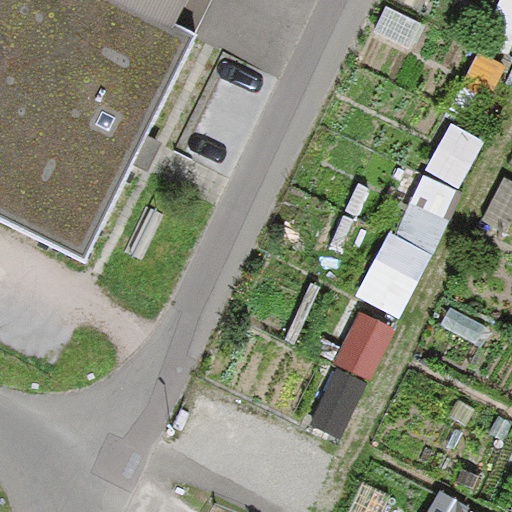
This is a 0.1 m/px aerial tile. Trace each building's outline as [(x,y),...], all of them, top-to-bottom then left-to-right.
[(0,0),(0,222),(86,266),(146,143),(195,42),(175,30),(190,0),(0,0)] [(432,265),(492,149),(456,131),(397,246),(432,265)] [(511,186),(509,185),(488,223),(509,235),(511,229),(511,186)] [(346,373),(375,386),(391,350),(361,337),(346,373)] [(436,511),(467,511),(443,499),(436,511)]
